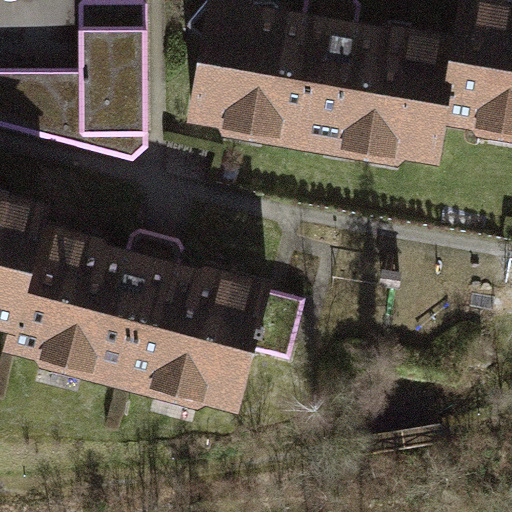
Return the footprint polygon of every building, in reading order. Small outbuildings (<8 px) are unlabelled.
[(82,0),(81,2),(81,30),(83,26),(144,26),(148,29),(148,2),(144,0),(82,0)] [(401,149),(438,155),(444,114),(456,39),(409,31),(407,43),(382,38),(384,29),(355,24),(357,10),(353,3),(333,0),(310,0),(308,2),(306,16),(276,12),(275,20),(251,15),(250,0),(205,0),(189,22),(205,35),(193,114),(231,120),(232,109),(268,115),(264,132),(331,144),(332,126),(402,138),(401,149)] [(462,0),(456,39),(444,114),(483,122),(485,110),(511,114),(511,22),(501,20),(500,0),(462,0)] [(83,26),(81,30),(81,67),(81,111),(36,112),(36,133),(115,154),(120,134),(145,134),(148,130),(148,29),(144,26),(83,26)] [(0,123),(36,133),(36,112),(81,111),(81,67),(0,67),(0,123)] [(42,225),(47,206),(7,195),(2,215),(0,214),(0,320),(13,324),(42,225)] [(79,235),(42,225),(13,324),(8,343),(48,354),(51,342),(89,353),(85,368),(158,388),(162,372),(199,382),(196,393),(237,404),(252,346),(290,356),(305,298),(268,288),(269,285),(229,275),(224,295),(200,288),(203,274),(177,267),(180,254),(176,245),(138,236),(132,241),(129,254),(102,247),(99,261),(74,254),(79,235)]
